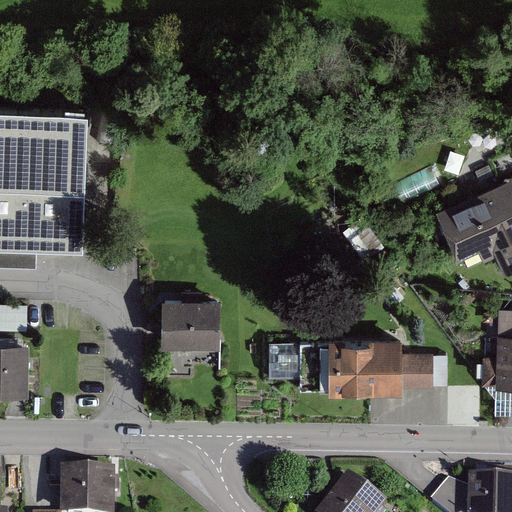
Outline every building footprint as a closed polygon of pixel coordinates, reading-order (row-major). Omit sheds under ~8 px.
[(0,265),(36,267),(37,250),(85,252),(91,111),(0,107),(0,265)] [(282,118),(253,129),(262,150),(291,139),(282,118)] [(511,268),(511,177),(437,210),(459,258),(480,248),(484,258),(496,253),(505,272),(511,268)] [(221,300),(162,299),(161,348),(220,349),(221,300)] [(28,304),(0,303),(0,327),(27,328),(28,304)] [(511,310),(498,310),(496,385),(511,385),(511,310)] [(406,339),(327,339),(328,392),(438,391),(438,355),(406,355),(406,339)] [(29,341),(0,340),(0,391),(28,392),(29,341)] [(277,469),(271,492),(282,495),(288,472),(277,469)] [(117,511),(117,470),(62,471),(62,511),(117,511)] [(511,511),(511,476),(470,475),(470,487),(469,511),(511,511)] [(388,511),(391,509),(347,476),(319,511),(388,511)] [(469,511),(470,487),(450,478),(432,500),(445,511),(469,511)]
